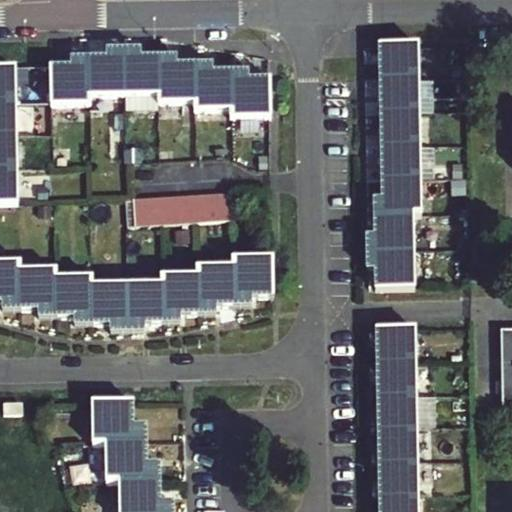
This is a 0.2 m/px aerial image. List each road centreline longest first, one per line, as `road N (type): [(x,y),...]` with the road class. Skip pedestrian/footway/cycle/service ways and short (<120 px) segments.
road 1 (residential): [(0,370),(241,370),(293,351),(315,305)]
road 2 (residential): [(315,305),(304,9)]
road 3 (residential): [(60,14),(304,9)]
road 4 (residential): [(304,9),(511,6)]
road 5 (residential): [(316,424),(228,426),(230,511)]
